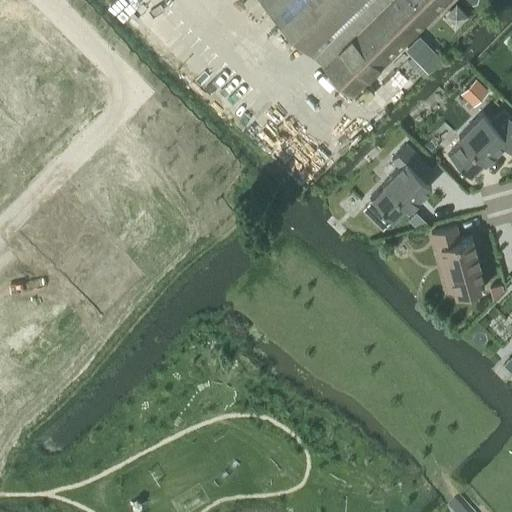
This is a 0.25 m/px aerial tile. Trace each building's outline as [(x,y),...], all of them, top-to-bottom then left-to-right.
[(260,0),(246,0),(243,3),(257,17),(267,7),(260,0)] [(375,13),(388,0),(260,0),(267,7),(352,92),(403,41),(375,13)] [(388,0),(375,13),(403,41),(445,0),(388,0)] [(476,100),(487,89),(476,77),(465,89),(476,100)] [(511,117),(502,108),(491,120),(482,111),(458,135),(461,138),(449,151),(470,172),(483,159),(485,161),(503,142),(511,151),(511,117)] [(383,208),(392,217),(405,205),(408,207),(431,184),(426,179),(434,170),(406,143),(391,158),(399,166),(382,183),(383,185),(371,197),(380,205),(378,207),(382,210),(383,208)] [(71,184),(61,193),(75,207),(85,198),(71,184)] [(61,193),(51,203),(65,217),(75,207),(61,193)] [(133,197),(107,223),(142,258),(148,252),(153,257),(161,250),(158,247),(170,234),(133,197)] [(428,223),(416,211),(408,218),(416,226),(428,223)] [(460,238),(456,223),(430,230),(446,291),(453,289),(454,295),(484,287),(479,266),(481,266),(472,235),(460,238)] [(89,238),(64,264),(106,306),(131,280),(89,238)] [(501,283),(489,286),(493,299),(503,289),(501,283)] [(511,353),(503,362),(511,371),(511,353)] [(0,369),(0,419),(25,394),(0,369)] [(467,511),(457,501),(445,511),(467,511)]
